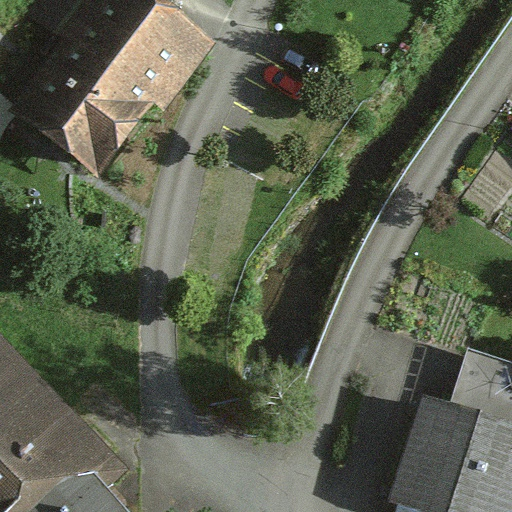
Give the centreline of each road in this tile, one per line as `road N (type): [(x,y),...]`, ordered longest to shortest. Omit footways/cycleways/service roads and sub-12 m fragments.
road 1 (residential): [(255,0),(174,189),(159,282),(161,359),(172,424),(199,464),(291,511)]
road 2 (residential): [(511,58),(448,145),(367,285),(339,351),(300,511)]
